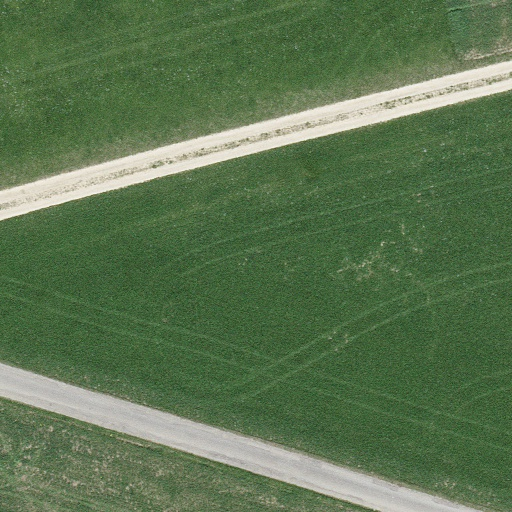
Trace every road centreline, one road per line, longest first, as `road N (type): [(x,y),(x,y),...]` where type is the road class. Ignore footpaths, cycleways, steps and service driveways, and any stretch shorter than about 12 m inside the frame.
road 1 (track): [(511,83),(0,211)]
road 2 (track): [(0,373),(446,511)]
